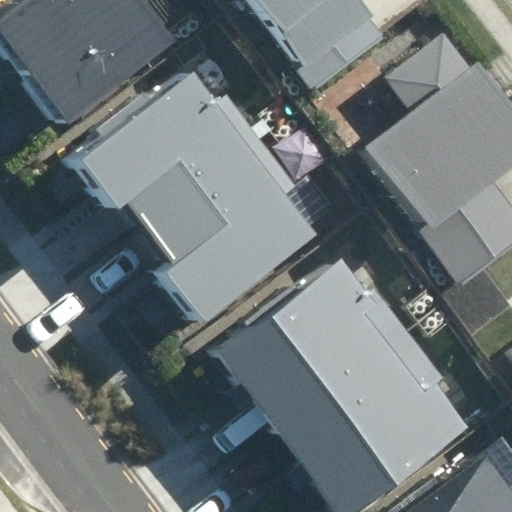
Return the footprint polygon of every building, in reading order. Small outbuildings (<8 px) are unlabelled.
[(136,0),(0,0),(0,123),(24,156),(171,47),(136,0)] [(225,0),(294,89),(364,36),(336,0),(225,0)] [(511,150),(511,145),(434,35),(379,74),(396,99),(337,141),(443,291),(511,241),(511,212),(482,171),(511,150)] [(266,205),(293,184),(220,90),(194,111),(160,67),(40,159),(75,205),(95,190),(145,256),(126,271),(166,323),(286,231),(266,205)] [(318,243),(184,348),(312,511),(321,511),(450,412),(318,243)] [(511,326),(482,349),(511,391),(511,326)] [(511,511),(511,478),(492,493),(459,449),(373,511),(511,511)]
